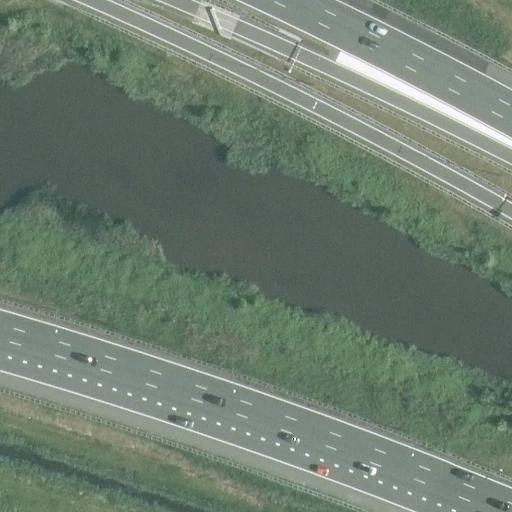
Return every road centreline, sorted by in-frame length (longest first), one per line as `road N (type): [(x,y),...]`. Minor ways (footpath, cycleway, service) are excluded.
road 1 (motorway): [(0,333),(246,411),(511,511)]
road 2 (motorway): [(91,0),(256,75),(511,209)]
road 3 (motorway): [(511,158),(169,0)]
road 4 (motorway): [(511,116),(279,0)]
